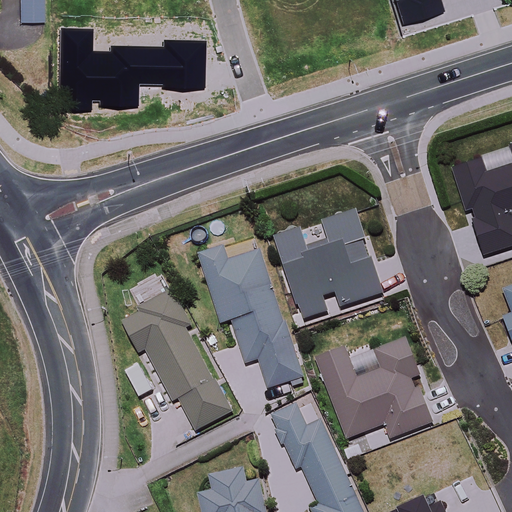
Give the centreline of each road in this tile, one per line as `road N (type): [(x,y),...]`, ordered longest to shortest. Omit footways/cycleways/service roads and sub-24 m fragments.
road 1 (residential): [(511,424),(442,305),(382,108)]
road 2 (tertiary): [(26,228),(61,310),(80,384),(79,466),(66,511)]
road 3 (residential): [(26,228),(270,144)]
road 4 (residential): [(270,144),(224,0)]
road 5 (residential): [(382,108),(511,65)]
